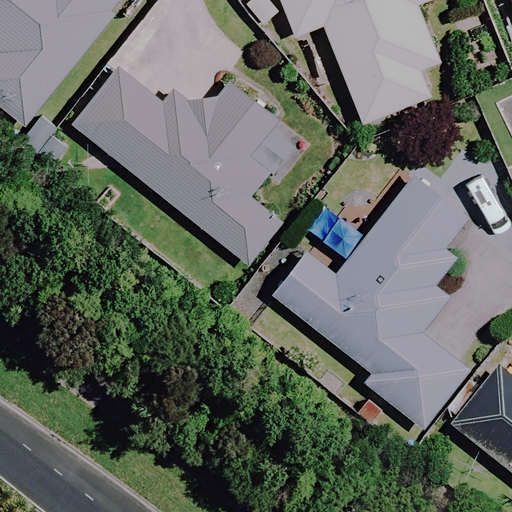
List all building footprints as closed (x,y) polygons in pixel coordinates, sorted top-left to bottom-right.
[(118,0),(0,0),(0,109),(22,128),(110,21),(105,17),(118,0)] [(277,0),(292,38),(321,27),(359,126),(426,100),(415,72),(435,64),(412,6),(426,0),(277,0)] [(189,130),(117,72),(72,128),(245,266),(278,224),(247,199),(266,176),(245,159),(274,124),(225,85),(189,130)] [(465,222),(411,178),(343,260),(316,238),(270,295),(366,374),(359,382),(418,430),(464,373),(418,336),(447,300),(431,287),(453,260),(441,251),(465,222)] [(511,383),(499,373),(453,430),(511,478),(511,383)]
